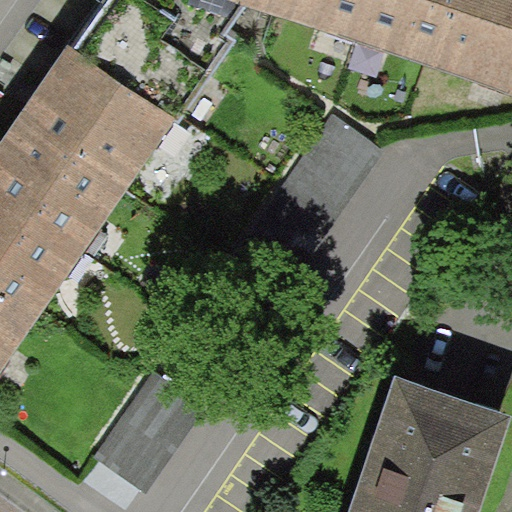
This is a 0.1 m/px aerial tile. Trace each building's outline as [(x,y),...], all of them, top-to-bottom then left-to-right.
[(511,83),(511,0),(243,0),(510,88),(511,83)] [(0,356),(167,112),(59,41),(0,126),(0,356)] [(381,149),(329,112),(203,287),(255,324),(381,149)] [(204,407),(154,371),(91,459),(142,495),(204,407)] [(468,511),(503,409),(387,371),(339,511),(468,511)]
